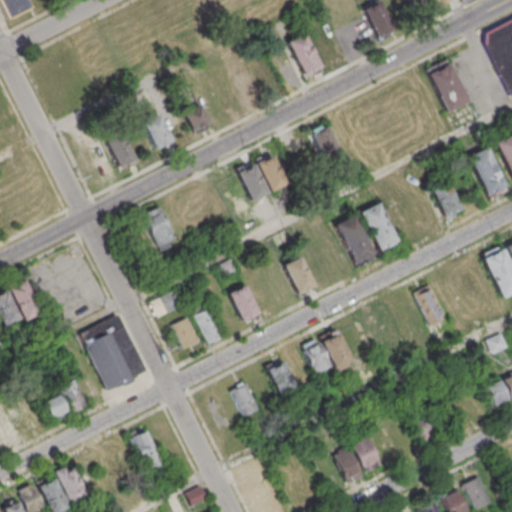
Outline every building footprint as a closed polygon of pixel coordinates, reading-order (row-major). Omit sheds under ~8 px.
[(0,0),(0,8),(7,22),(30,10),(24,0),(0,0)] [(377,0),(360,7),(373,36),(391,28),(378,0),(377,0)] [(447,1),(446,0),(402,0),(410,17),(447,1)] [(511,18),(480,35),(511,98),(511,18)] [(302,32),(284,40),(300,76),(319,68),(318,65),(335,58),(320,24),(302,32)] [(265,92),(281,82),(264,57),(249,66),(265,92)] [(441,111),(464,102),(448,62),(425,70),(441,111)] [(231,75),(245,103),(261,95),(247,67),(231,75)] [(207,124),(197,104),(180,112),(190,133),(207,124)] [(171,143),(156,112),(138,120),(153,151),(171,143)] [(335,148),(323,124),(307,132),(319,157),(335,148)] [(511,131),(492,141),(510,181),(511,180),(511,131)] [(103,140),(114,168),(135,161),(124,132),(103,140)] [(504,190),(484,145),(464,154),(484,199),(504,190)] [(283,184),(271,154),(234,169),(247,200),(265,193),(264,191),(283,184)] [(458,210),(443,179),(427,187),(441,218),(458,210)] [(0,226),(15,219),(2,191),(0,191),(0,226)] [(373,250),(393,242),(377,202),(357,210),(373,250)] [(140,212),(152,246),(171,239),(158,205),(140,212)] [(349,262),(369,253),(352,214),(332,223),(349,262)] [(511,268),(511,239),(502,243),(511,268)] [(477,255),(497,298),(511,291),(511,275),(498,246),(477,255)] [(311,285),(297,256),(280,265),(294,293),(311,285)] [(226,273),(230,267),(224,263),(220,269),(226,273)] [(0,288),(0,325),(35,314),(24,281),(0,288)] [(256,314),(242,285),(224,293),(238,322),(256,314)] [(441,318),(427,285),(410,292),(423,325),(441,318)] [(148,302),(155,317),(178,307),(171,291),(148,302)] [(219,337),(209,307),(191,313),(202,344),(219,337)] [(355,320),(368,351),(386,343),(372,312),(355,320)] [(187,318),(169,323),(177,349),(195,344),(187,318)] [(78,338),(105,392),(143,374),(116,319),(78,338)] [(332,369),(349,362),(334,328),(297,344),(309,373),(330,364),(332,369)] [(505,348),(498,334),(482,340),(489,355),(505,348)] [(275,398),(293,390),(279,358),(262,366),(275,398)] [(511,372),(479,388),(489,409),(511,397),(511,372)] [(84,405),(72,378),(54,386),(57,394),(39,402),(47,421),(84,405)] [(256,408),(243,381),(227,388),(240,415),(256,408)] [(427,413),(404,418),(410,443),(432,438),(427,413)] [(142,470),(158,463),(143,428),(127,435),(142,470)] [(396,459),(382,428),(327,452),(340,482),(396,459)] [(64,502),(82,494),(68,462),(50,470),(64,502)] [(282,501),(300,498),(294,468),(276,471),(282,501)] [(46,511),(58,511),(65,509),(51,476),(34,484),(46,511)] [(459,483),(471,509),(487,501),(476,476),(459,483)] [(22,511),(39,511),(32,484),(16,489),(22,511)] [(183,492),(187,505),(203,500),(198,487),(183,492)] [(465,511),(453,488),(436,496),(443,511),(465,511)] [(0,509),(1,511),(20,511),(14,500),(0,507),(0,509)] [(413,510),(413,511),(435,511),(431,502),(413,510)]
